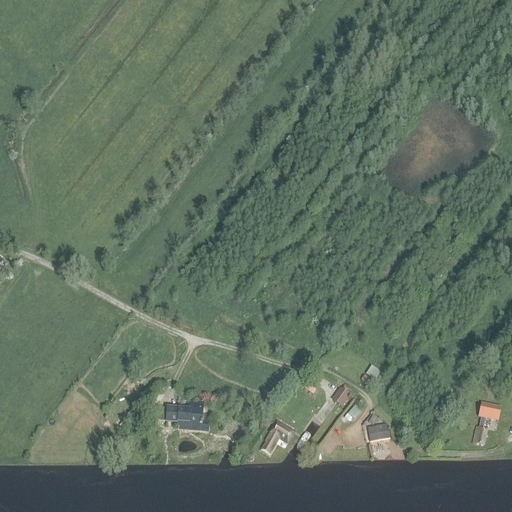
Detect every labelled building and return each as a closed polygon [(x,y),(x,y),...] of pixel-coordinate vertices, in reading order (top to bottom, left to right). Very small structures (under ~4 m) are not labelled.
[(365,375),(376,380),(381,371),(370,365),(365,375)] [(315,383),(310,379),(303,388),(312,396),(316,390),(312,387),(315,383)] [(350,396),(340,389),(331,401),(341,408),(350,396)] [(481,406),(493,412),(498,403),(488,398),(488,399),(486,399),(481,406)] [(258,408),(268,412),(272,404),(262,399),(258,408)] [(188,431),(207,432),(208,417),(201,417),(202,405),(190,405),(189,411),(167,409),(167,411),(159,410),(158,418),(167,418),(166,423),(188,425),(188,431)] [(354,419),(362,411),(355,405),(348,413),(354,419)] [(502,419),(506,412),(497,407),(493,414),(502,419)] [(373,416),(368,423),(373,426),(378,419),(373,416)] [(265,443),(266,443),(261,451),(269,456),(279,439),(287,445),(294,434),(276,423),(270,434),(265,443)] [(386,426),(367,429),(369,443),(390,440),(389,433),(387,433),(386,426)] [(473,445),(484,447),(487,430),(476,428),(473,445)]
